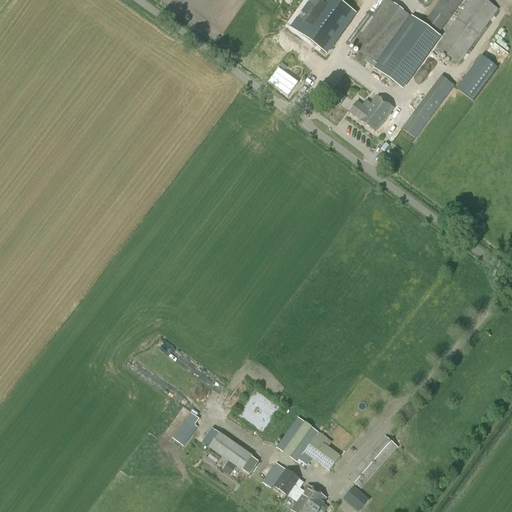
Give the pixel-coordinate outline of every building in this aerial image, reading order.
[(354,16),(332,0),(312,0),(292,28),(326,54),(354,16)] [(376,66),(410,19),(384,0),(350,47),(359,53),(353,61),(363,68),(366,63),(369,60),(376,66)] [(464,0),(442,0),(423,27),(411,18),(410,19),(376,66),(369,60),(366,63),(374,69),(396,86),(434,34),(438,37),(464,0)] [(459,65),(498,10),(484,0),(470,0),(436,49),(459,65)] [(286,97),(300,78),(280,63),(266,82),(286,97)] [(415,140),(454,90),(442,80),(403,131),(415,140)] [(337,92),(333,89),(326,98),(330,101),(337,92)] [(393,111),(377,99),(371,106),(367,103),(363,107),(357,103),(349,113),(360,121),(375,133),(378,128),(379,129),(393,111)] [(329,472),(340,457),(327,448),(331,443),(298,419),(276,449),(305,470),(312,460),(329,472)] [(183,447),(196,429),(194,427),(195,426),(187,420),(172,439),(180,446),(181,445),(183,447)] [(242,471),(251,458),(219,435),(209,448),(242,471)] [(360,490),(397,448),(385,437),(348,479),(360,490)] [(227,463),(222,471),(231,477),(236,470),(227,463)] [(292,500),(298,492),(303,484),(298,481),(298,480),(276,464),(262,484),(271,490),(273,487),(287,497),(287,496),(292,500)] [(325,499),(307,486),(301,495),(298,492),(292,500),(297,504),(291,511),(318,511),(324,505),(322,504),(325,499)] [(356,511),(358,511),(364,505),(349,492),(343,500),(356,511)]
